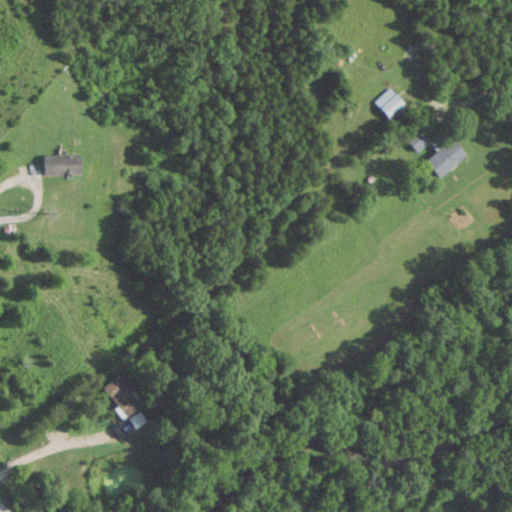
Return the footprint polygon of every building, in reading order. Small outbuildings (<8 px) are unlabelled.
[(406,109),(388,88),(371,101),(389,123),(406,109)] [(403,140),(416,152),(429,139),(417,126),(403,140)] [(438,178),(462,153),(447,138),(422,163),(438,178)] [(76,154),(41,154),(41,174),(76,174),(76,154)] [(138,404),(113,376),(99,389),(124,416),(138,404)]
